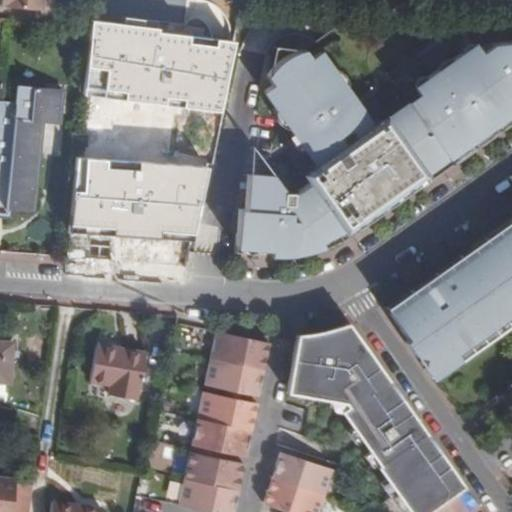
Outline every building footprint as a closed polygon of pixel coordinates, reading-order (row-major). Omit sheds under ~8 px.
[(0,0),(0,5),(40,8),(40,0),(0,0)] [(215,38),(88,18),(65,247),(87,247),(86,259),(106,260),(187,265),(234,41),(215,38)] [(234,253),(257,254),(258,248),(258,246),(264,246),(272,247),(271,249),(278,250),(295,249),(301,247),(320,242),(338,234),(349,227),(372,210),(367,203),(373,199),(378,195),(383,202),(423,175),(420,171),(443,155),(446,158),(482,132),(476,125),(483,120),(488,117),(493,125),(511,110),(511,40),(490,43),(473,55),(468,47),(412,86),(420,98),(418,105),(382,130),(375,131),(319,51),(310,57),(304,50),(303,50),(297,51),(286,56),(277,62),(271,68),(266,77),(271,85),(263,92),(318,170),(315,178),(294,192),(284,192),(277,182),(260,181),(256,238),(236,236),(234,253)] [(0,214),(6,215),(7,209),(27,209),(28,192),(32,192),(38,119),(55,120),(57,86),(11,82),(10,100),(0,98),(0,214)] [(483,120),(476,125),(482,132),(493,125),(488,117),(483,120)] [(260,181),(277,182),(272,176),(246,174),(244,209),(238,209),(236,236),(256,238),(260,181)] [(367,203),(372,210),(383,202),(378,195),(373,199),(367,203)] [(511,224),(473,252),(478,259),(482,264),(494,255),(508,258),(511,262),(511,224)] [(68,248),(68,257),(82,258),(83,249),(68,248)] [(473,252),(388,312),(434,378),(459,360),(454,352),(511,313),(511,262),(508,258),(494,255),(482,264),(478,259),(473,252)] [(346,321),(297,335),(330,342),(332,333),(351,337),(349,351),(369,356),(346,321)] [(215,331),(210,358),(262,370),(268,343),(260,341),(215,331)] [(297,335),(286,387),(347,401),(351,406),(387,381),(369,356),(349,351),(351,337),(332,333),(330,342),(297,335)] [(0,343),(0,385),(7,386),(10,344),(0,343)] [(111,383),(109,394),(137,398),(141,375),(143,361),(142,351),(97,343),(91,380),(111,383)] [(210,358),(204,385),(255,396),(256,396),(262,370),(210,358)] [(351,406),(345,410),(383,463),(424,434),(400,399),(395,403),(392,399),(390,395),(395,392),(387,381),(351,406)] [(202,392),(197,419),(250,430),(256,403),(254,403),(202,392)] [(395,392),(390,395),(392,399),(395,403),(400,399),(395,392)] [(345,410),(342,413),(379,466),(382,464),(383,463),(345,410)] [(197,419),(190,449),(218,455),(219,452),(244,457),(245,457),(250,430),(197,419)] [(383,463),(382,464),(416,511),(426,511),(462,487),(438,454),(432,457),(430,454),(427,450),(433,446),(424,434),(383,463)] [(433,446),(427,450),(430,454),(432,457),(438,454),(438,453),(433,446)] [(190,449),(183,479),(238,491),(243,464),(217,458),(218,455),(190,449)] [(305,460),(280,452),(271,478),(323,496),(332,469),(305,460)] [(379,466),(378,467),(409,511),(416,511),(382,464),(379,466)] [(10,511),(16,479),(0,476),(0,511),(10,511)] [(317,511),(323,496),(271,478),(262,504),(286,511),(317,511)] [(183,479),(178,506),(206,511),(232,511),(238,491),(183,479)] [(426,511),(473,511),(474,511),(478,509),(462,487),(426,511)] [(52,499),(49,511),(101,511),(102,508),(52,499)]
